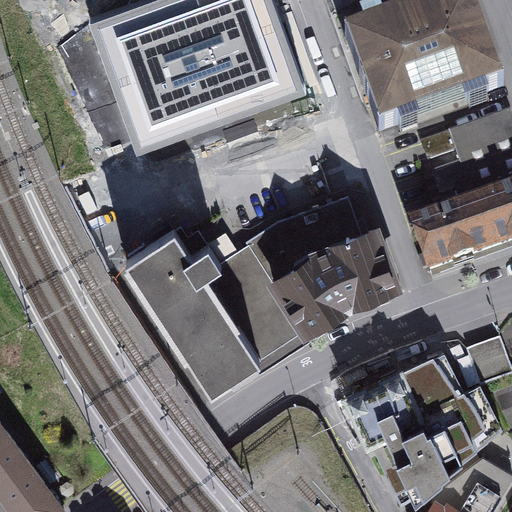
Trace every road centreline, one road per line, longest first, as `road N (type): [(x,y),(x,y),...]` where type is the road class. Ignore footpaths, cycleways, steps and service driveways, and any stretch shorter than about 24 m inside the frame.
road 1 (residential): [(351,106),(157,168),(122,188),(103,213),(105,244),(222,425)]
road 2 (residential): [(426,320),(351,106)]
road 3 (residential): [(308,369),(385,511)]
road 4 (residential): [(222,425),(100,511)]
road 5 (residential): [(426,320),(308,369)]
